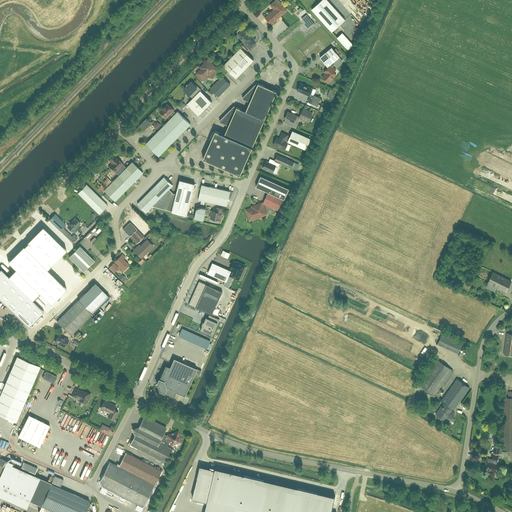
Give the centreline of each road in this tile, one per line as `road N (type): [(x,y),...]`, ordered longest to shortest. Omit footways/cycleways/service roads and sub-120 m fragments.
road 1 (unclassified): [(459,491),(267,454),(136,398)]
road 2 (unclassified): [(136,398),(192,272),(247,186)]
road 3 (unclassified): [(24,342),(120,247),(120,210),(162,166)]
road 4 (unclassified): [(459,491),(480,349),(511,310)]
road 5 (tertiary): [(118,125),(239,3)]
road 6 (unclassified): [(162,166),(281,44)]
road 7 (tertiary): [(0,243),(118,125)]
road 8 (unclassified): [(247,186),(295,73),(281,44)]
road 9 (unclassified): [(131,511),(96,493),(93,480),(136,398)]
road 10 (unclassified): [(136,398),(24,342)]
